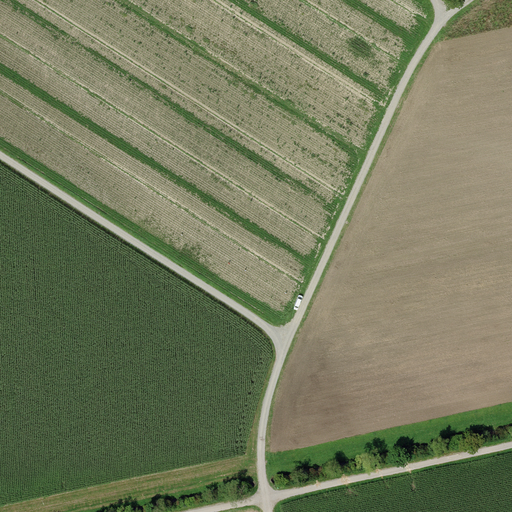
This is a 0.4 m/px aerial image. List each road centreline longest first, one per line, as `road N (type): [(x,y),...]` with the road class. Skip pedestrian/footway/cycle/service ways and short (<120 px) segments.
road 1 (track): [(468,0),(448,14),(410,70),(287,341),(262,440),(268,511)]
road 2 (track): [(0,153),(287,341)]
road 3 (track): [(511,444),(204,511)]
